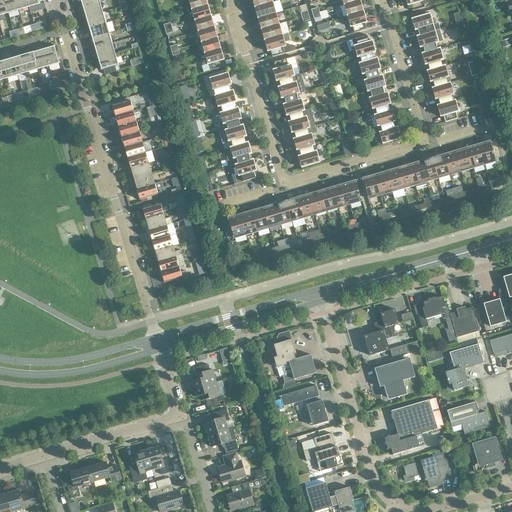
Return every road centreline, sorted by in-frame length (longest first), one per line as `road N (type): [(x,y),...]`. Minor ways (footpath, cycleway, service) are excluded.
road 1 (residential): [(157,338),(56,0)]
road 2 (residential): [(511,487),(430,511),(397,507),(373,474),(321,303)]
road 3 (residential): [(236,0),(292,191)]
road 4 (tertiary): [(318,291),(157,338)]
road 5 (tertiary): [(160,350),(321,303)]
road 6 (tertiary): [(0,372),(50,377),(160,350)]
road 7 (tertiary): [(157,338),(84,360),(0,359)]
road 8 (residential): [(433,149),(383,0)]
road 9 (residential): [(292,191),(433,149)]
road 10 (residential): [(46,458),(185,418)]
road 11 (tertiary): [(386,276),(511,239)]
